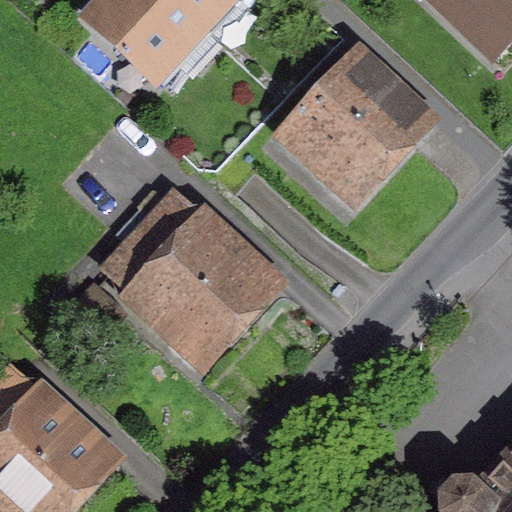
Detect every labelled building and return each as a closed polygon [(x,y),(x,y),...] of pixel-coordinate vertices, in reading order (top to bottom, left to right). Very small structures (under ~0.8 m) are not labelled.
[(109,0),(89,22),(152,80),(201,27),(171,0),(109,0)] [(171,0),(201,27),(226,0),(171,0)] [(511,0),(448,0),(498,47),(511,32),(511,0)] [(360,194),(419,132),(351,69),(293,131),(360,194)] [(208,358),(266,295),(173,208),(154,228),(139,213),(117,237),(132,252),(114,271),(141,296),(132,306),(157,329),(166,319),(208,358)] [(92,294),(65,323),(87,344),(115,315),(92,294)] [(23,511),(63,511),(104,469),(9,383),(0,393),(0,511),(7,511),(14,504),(23,511)] [(511,511),(511,463),(482,495),(475,491),(466,489),(457,491),(449,496),(444,504),(442,511),(511,511)]
